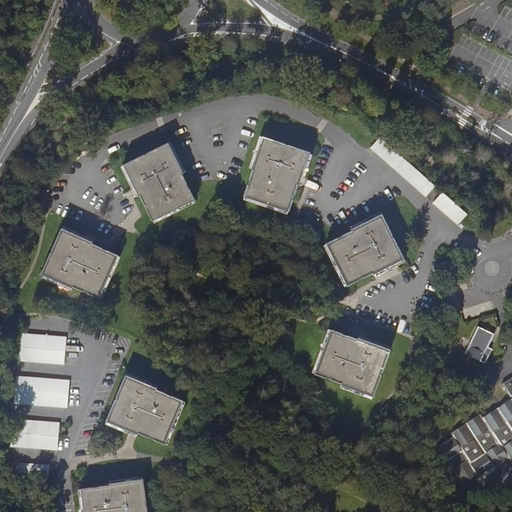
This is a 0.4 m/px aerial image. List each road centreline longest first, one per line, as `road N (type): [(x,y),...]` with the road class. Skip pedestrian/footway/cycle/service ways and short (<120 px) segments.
road 1 (residential): [(482,257),(439,233),(409,194),(351,150),(299,120),(255,109),(191,115),(124,143),(89,164),(53,218)]
road 2 (residential): [(69,511),(68,474),(93,344),(85,333),(46,326)]
road 3 (tertiary): [(508,142),(327,43)]
road 4 (unclassified): [(0,167),(36,120),(139,39)]
road 5 (unclassified): [(77,0),(61,19),(0,158)]
road 6 (tertiary): [(178,26),(327,43)]
